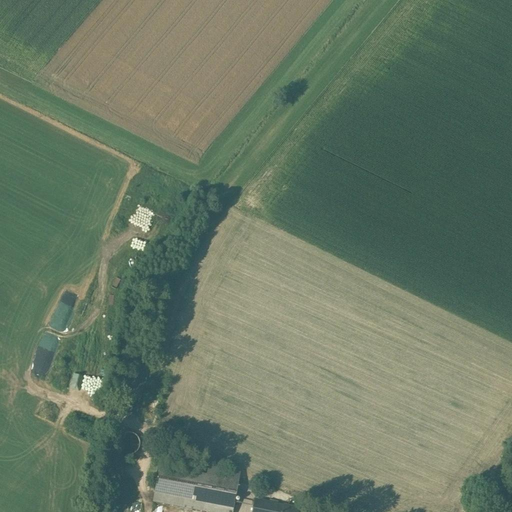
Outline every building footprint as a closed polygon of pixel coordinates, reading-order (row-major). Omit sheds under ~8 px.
[(133,373),(147,374),(147,367),(133,366),(133,373)] [(130,433),(128,432),(126,433),(125,433),(123,434),(121,435),(120,437),(119,439),(119,440),(118,442),(119,444),(119,445),(119,446),(120,448),(121,449),(122,450),(124,451),(125,452),(128,452),(132,451),(133,451),(135,450),(136,449),(137,447),(137,445),(138,444),(138,442),(138,439),(137,438),(136,437),(135,435),(134,434),(132,433),(130,433)] [(235,511),(240,484),(160,468),(158,478),(154,502),(206,511),(235,511)] [(124,511),(130,479),(117,477),(110,511),(124,511)] [(298,511),(299,509),(255,500),(252,511),(298,511)]
